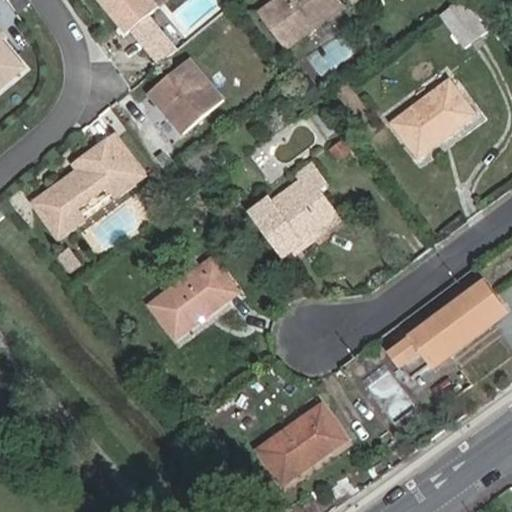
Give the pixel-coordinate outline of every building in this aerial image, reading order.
[(158,0),(100,0),(130,36),(165,8),(158,0)] [(280,0),(262,14),(287,48),(342,7),(336,0),(280,0)] [(440,17),(466,51),(488,34),(464,1),(440,17)] [(0,34),(0,93),(29,71),(0,34)] [(196,58),(151,95),(185,137),(231,100),(196,58)] [(421,158),(476,116),(450,84),(396,124),(421,158)] [(121,133),(76,165),(80,171),(35,203),(63,241),(153,177),(125,139),(121,133)] [(306,184),(275,207),(272,202),(270,200),(253,213),(286,258),(339,217),(319,190),(328,184),(314,164),(300,174),(306,184)] [(73,249),(61,258),(74,275),(86,266),(73,249)] [(176,339),(240,293),(214,258),(151,306),(176,339)] [(487,285),(413,338),(434,366),(507,312),(487,285)] [(426,363),(410,375),(413,380),(434,366),(413,338),(410,341),(426,363)] [(394,353),(410,375),(426,363),(410,341),(394,353)] [(323,407),(262,452),(284,483),(346,440),(323,407)]
